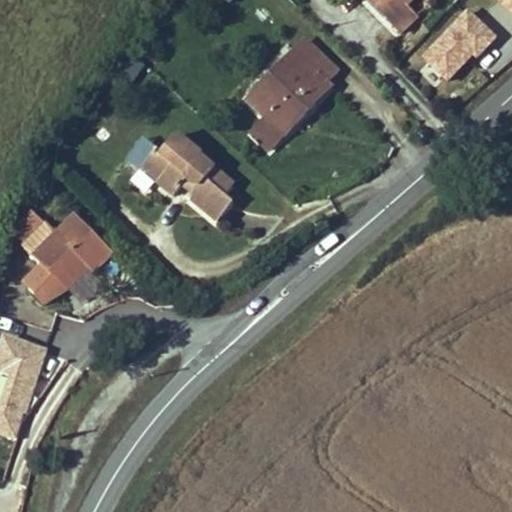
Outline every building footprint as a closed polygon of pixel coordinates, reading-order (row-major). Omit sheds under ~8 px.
[(368,0),(391,22),(407,7),(414,0),(421,0),(422,0),(368,0)] [(511,0),(500,0),(511,10),(511,0)] [(498,35),(465,4),(417,54),(447,82),(472,55),(478,57),(498,35)] [(402,34),(418,18),(407,7),(391,22),(391,23),(402,34)] [(327,85),(338,73),(306,43),(305,43),(305,44),(280,71),(256,97),(250,103),(250,104),(269,120),(262,129),(255,137),(271,152),(284,138),(287,138),(316,107),(311,101),(327,85)] [(316,107),(332,90),(327,85),(311,101),(316,107)] [(216,163),(201,152),(202,149),(174,128),(143,169),(159,183),(158,185),(174,197),(183,188),(188,182),(196,188),(194,196),(192,202),(218,224),(234,199),(227,194),(236,182),(215,166),(216,163)] [(196,188),(188,182),(183,188),(194,196),(196,188)] [(115,253),(73,212),(53,228),(31,210),(12,228),(42,264),(20,280),(46,305),(80,278),(79,274),(86,267),(94,275),(108,259),(115,253)] [(51,347),(1,330),(0,333),(0,438),(18,444),(51,347)]
